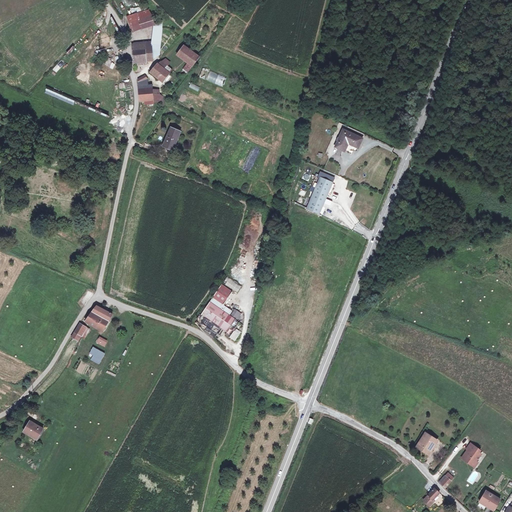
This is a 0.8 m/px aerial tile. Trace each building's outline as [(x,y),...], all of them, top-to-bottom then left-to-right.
[(150,8),(128,15),(132,31),(156,24),(155,20),(153,15),(150,8)] [(163,33),(165,22),(157,24),(153,39),(161,40),(163,33)] [(152,43),(152,39),(146,40),(146,42),(132,43),(133,47),(152,45),(153,54),(159,53),(158,43),(152,43)] [(153,54),(152,45),(133,47),(135,61),(154,60),(153,54)] [(200,58),(185,46),(178,55),(189,64),(184,69),(189,72),(200,58)] [(168,65),(163,62),(158,65),(153,71),(165,81),(173,70),(168,65)] [(199,77),(223,87),(227,77),(203,68),(199,77)] [(148,79),(146,75),(139,78),(139,84),(148,79)] [(149,89),(148,79),(139,84),(140,89),(149,89)] [(199,91),(200,87),(191,83),(189,87),(199,91)] [(74,104),(76,99),(46,89),(44,93),(74,104)] [(154,100),(153,89),(149,89),(140,89),(141,102),(146,101),(154,100)] [(168,98),(153,89),(154,100),(146,101),(146,104),(155,104),(161,105),(164,106),(168,98)] [(173,126),(169,136),(180,141),(184,130),(173,126)] [(362,139),(342,130),(335,147),(344,151),(348,144),(358,148),(362,139)] [(180,141),(169,136),(165,144),(176,148),(180,141)] [(322,172),(320,178),(307,207),(319,213),(333,183),(335,178),(322,172)] [(223,283),(237,292),(241,286),(227,277),(223,283)] [(233,292),(223,284),(214,297),(224,305),(233,292)] [(224,305),(214,297),(211,302),(230,315),(233,311),(224,305)] [(230,315),(211,302),(202,314),(228,332),(236,319),(230,315)] [(107,311),(97,305),(85,321),(97,328),(103,318),(107,311)] [(103,318),(97,328),(103,331),(113,314),(107,311),(103,318)] [(89,330),(80,324),(71,338),(74,339),(78,341),(81,335),(85,337),(89,330)] [(229,338),(235,341),(240,334),(234,330),(229,338)] [(104,354),(93,347),(89,354),(101,360),(104,354)] [(425,420),(430,410),(426,407),(420,417),(425,420)] [(44,429),(30,422),(25,432),(38,439),(44,429)] [(436,436),(424,429),(415,444),(428,451),(436,436)] [(466,451),(462,457),(468,462),(469,461),(473,464),(475,460),(476,459),(476,460),(481,453),(479,452),(480,450),(470,443),(467,448),(469,450),(468,452),(466,451)] [(454,477),(449,471),(439,482),(444,488),(454,477)] [(439,492),(434,487),(424,499),(430,505),(435,500),(433,499),(440,493),(439,492)] [(500,499),(486,491),(480,502),(487,506),(488,504),(495,508),(500,499)]
